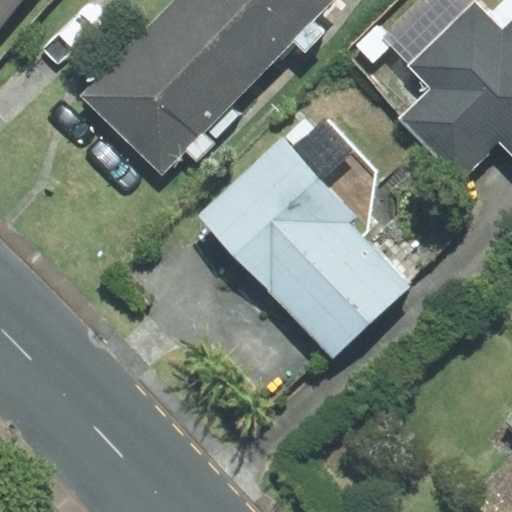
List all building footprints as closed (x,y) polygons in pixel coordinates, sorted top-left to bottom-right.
[(0,0),(0,23),(18,0),(0,0)] [(178,0),(178,1),(254,75),(326,0),(178,0)] [(469,0),(425,0),(383,41),(431,89),(406,113),(468,175),(500,143),(511,155),(511,23),(502,33),(469,0)] [(254,75),(178,1),(85,95),(161,170),(254,75)] [(376,170),(329,119),(294,148),(283,138),(202,216),(333,357),(410,285),(364,223),(376,170)]
